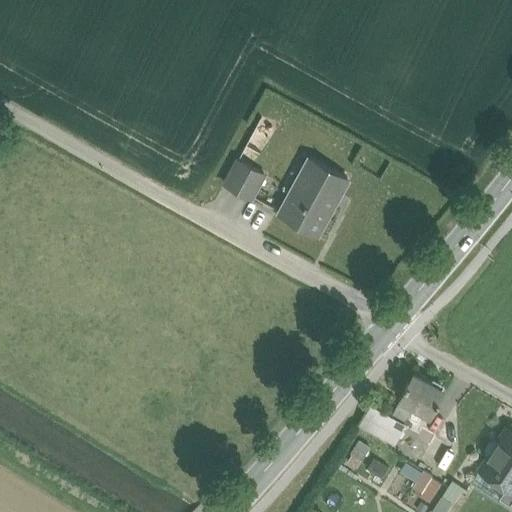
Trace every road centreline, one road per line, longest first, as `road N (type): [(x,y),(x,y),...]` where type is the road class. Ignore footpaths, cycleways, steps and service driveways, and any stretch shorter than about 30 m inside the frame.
road 1 (unclassified): [(393,320),(0,101)]
road 2 (tertiary): [(393,320),(226,511)]
road 3 (tertiary): [(511,180),(393,320)]
